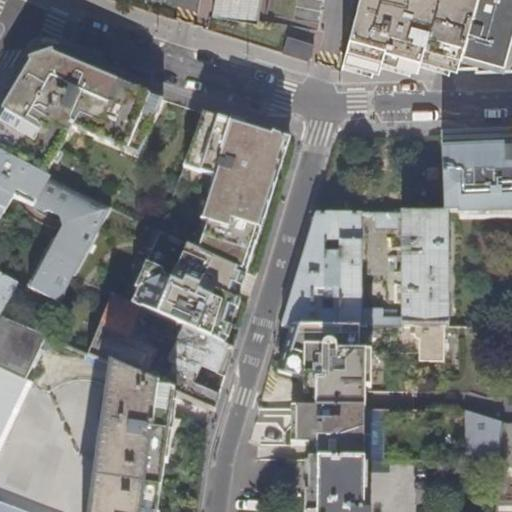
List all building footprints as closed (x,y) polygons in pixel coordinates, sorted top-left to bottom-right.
[(215,0),(213,12),(258,20),(262,0),(215,0)] [(457,69),(476,0),(357,0),(342,61),(379,71),(381,60),(417,70),(420,59),(430,61),(445,65),(457,69)] [(511,0),(476,0),(457,69),(486,68),(511,67),(511,0)] [(284,36),(281,50),(304,55),(307,42),(284,36)] [(0,153),(44,175),(74,128),(139,156),(163,99),(146,93),(96,74),(53,58),(44,61),(30,65),(0,115),(0,153)] [(246,273),(288,140),(260,131),(213,117),(203,114),(185,167),(220,179),(197,249),(205,253),(246,273)] [(511,132),(487,133),(456,134),(442,135),(441,215),(449,215),(459,215),(459,217),(511,215),(511,132)] [(66,186),(44,175),(0,153),(0,208),(3,210),(4,210),(13,195),(21,198),(27,199),(34,200),(54,210),(66,186)] [(61,301),(109,206),(66,186),(54,210),(59,212),(63,226),(58,235),(53,237),(29,284),(61,301)] [(360,309),(360,215),(348,215),(315,215),(299,268),(281,328),(291,328),(362,328),(392,329),(444,329),(448,329),(449,215),(441,215),(433,215),(401,215),(401,316),(381,316),(381,310),(360,309)] [(396,227),(396,215),(385,215),(376,215),(376,228),(396,227)] [(242,284),(246,273),(205,253),(197,249),(162,232),(153,227),(146,242),(154,246),(136,286),(139,288),(132,304),(141,309),(161,318),(222,346),(228,329),(238,296),(242,284)] [(0,316),(0,317),(19,281),(2,273),(0,271),(0,316)] [(225,377),(232,351),(222,346),(161,318),(156,328),(179,339),(161,379),(149,374),(157,355),(127,342),(141,309),(132,304),(113,295),(87,355),(113,366),(174,393),(208,408),(214,411),(219,396),(195,388),(201,368),(225,377)] [(0,434),(47,337),(2,317),(0,321),(0,434)] [(359,398),(360,352),(420,353),(420,360),(444,360),(444,329),(392,329),(362,328),(291,328),(287,344),(278,375),(299,382),(299,397),(359,398)] [(172,408),(174,393),(113,366),(91,511),(156,511),(169,429),(172,408)] [(359,405),(359,398),(299,397),(299,404),(299,411),(359,411),(359,405)] [(358,461),(360,411),(359,411),(299,411),(293,411),(293,422),(292,448),(304,448),(304,460),(308,460),(358,461)] [(494,463),(500,421),(472,412),(471,463),(494,463)] [(361,511),(361,462),(308,461),(308,494),(304,494),(303,511),(361,511)] [(41,511),(0,498),(0,511),(41,511)]
